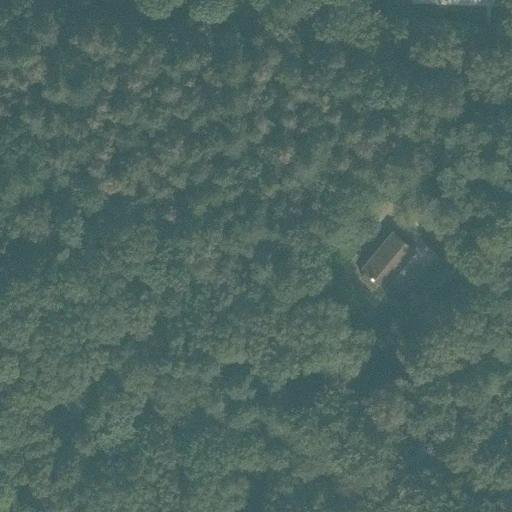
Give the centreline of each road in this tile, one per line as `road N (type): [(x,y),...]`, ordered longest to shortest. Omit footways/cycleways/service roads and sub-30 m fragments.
road 1 (residential): [(511,66),(301,30)]
road 2 (residential): [(301,30),(139,0)]
